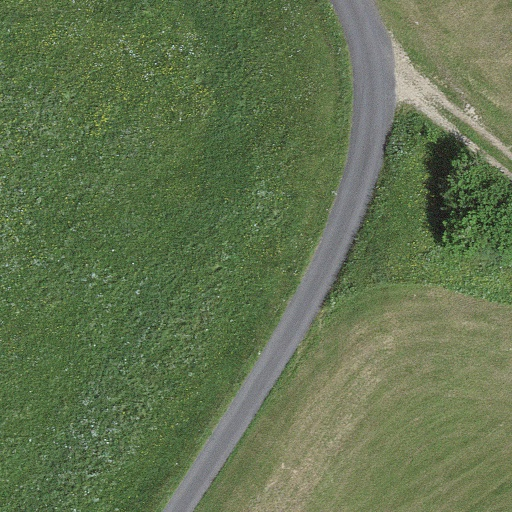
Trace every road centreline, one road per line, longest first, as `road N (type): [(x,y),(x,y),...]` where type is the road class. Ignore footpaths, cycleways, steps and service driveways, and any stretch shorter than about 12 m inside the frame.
road 1 (track): [(343,0),(376,61),(375,125),(354,227),(285,358),(186,511)]
road 2 (track): [(362,35),(511,163)]
